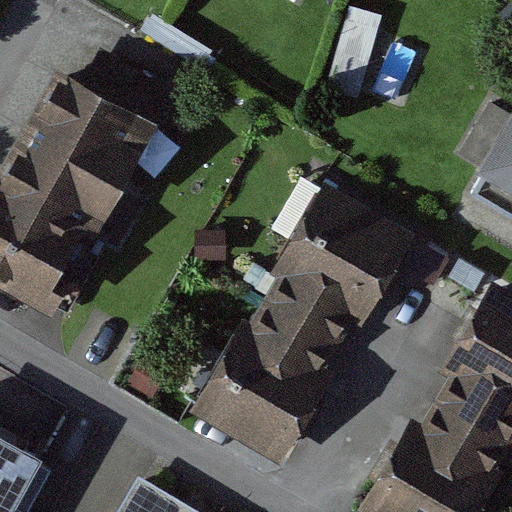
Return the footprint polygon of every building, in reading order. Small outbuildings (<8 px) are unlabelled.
[(192,119),(90,55),(0,197),(0,254),(76,302),(192,119)] [(511,123),(483,175),(511,191),(511,123)] [(430,231),(346,176),(199,402),(286,458),(341,373),(320,360),(356,306),(374,318),(430,231)] [(495,511),(511,483),(511,271),(510,270),(450,374),(469,386),(442,432),(422,421),(376,502),(394,511),(495,511)] [(0,511),(19,511),(60,442),(0,409),(0,511)] [(231,511),(153,465),(129,511),(231,511)]
